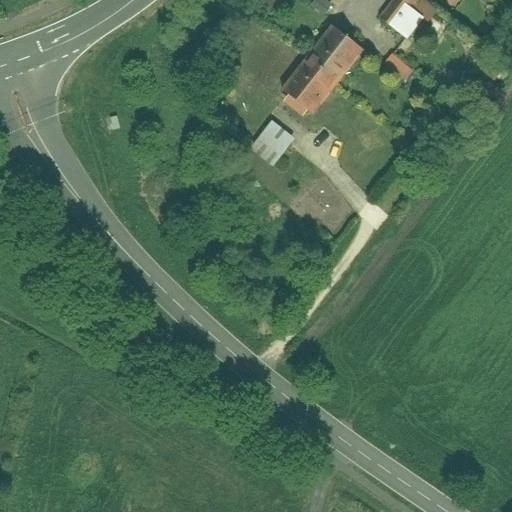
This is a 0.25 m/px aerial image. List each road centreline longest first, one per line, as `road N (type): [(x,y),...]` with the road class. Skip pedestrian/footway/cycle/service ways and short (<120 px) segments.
road 1 (tertiary): [(420,511),(256,388),(180,317),(48,158),(7,65)]
road 2 (secondary): [(7,65),(72,40),(135,0)]
